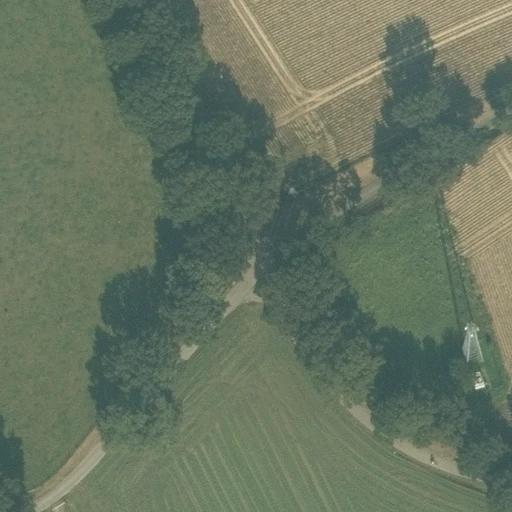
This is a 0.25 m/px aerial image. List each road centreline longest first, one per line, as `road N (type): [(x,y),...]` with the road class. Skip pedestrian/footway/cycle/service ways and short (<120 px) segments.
road 1 (unclassified): [(257,259),(322,374),(376,426),(426,458),(511,484)]
road 2 (unclassified): [(257,259),(72,476),(19,511)]
road 3 (unclassified): [(114,0),(257,259)]
road 4 (unclassified): [(257,259),(511,111)]
